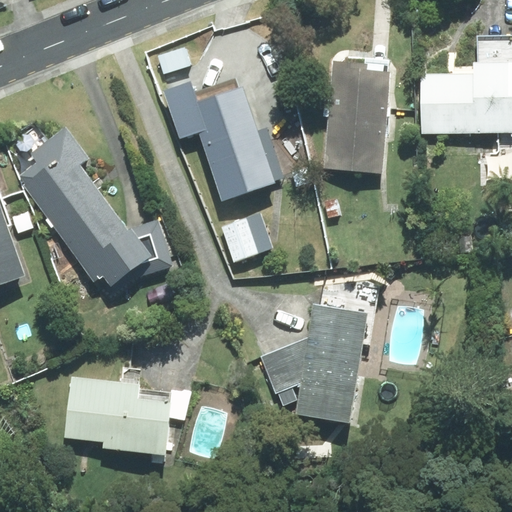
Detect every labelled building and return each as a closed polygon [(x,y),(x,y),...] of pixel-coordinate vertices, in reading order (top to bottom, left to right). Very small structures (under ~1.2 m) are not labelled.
[(428,131),(491,132),(491,129),(511,129),(511,32),(486,32),(485,74),(430,72),(428,131)] [(368,54),(368,58),(340,57),(337,102),(330,102),(329,115),(336,116),(333,165),(393,169),(400,56),(368,54)] [(201,76),(173,86),(191,136),(207,131),(229,197),(287,177),(253,76),(206,92),(201,76)] [(154,231),(147,222),(140,227),(86,162),(96,153),(73,124),(46,148),(33,132),(14,149),(27,188),(30,185),(103,280),(114,271),(122,281),(149,258),(153,274),(185,267),(167,222),(154,231)] [(511,152),(490,152),(489,176),(511,176),(511,152)] [(0,282),(36,268),(5,191),(0,192),(0,282)] [(265,254),(247,203),(223,212),(240,263),(265,254)] [(379,310),(321,302),(317,333),(265,354),(281,393),(310,381),(306,409),(364,417),(379,310)] [(114,445),(181,449),(183,417),(191,418),(198,389),(150,386),(150,379),(78,374),(74,435),(114,438),(114,445)]
